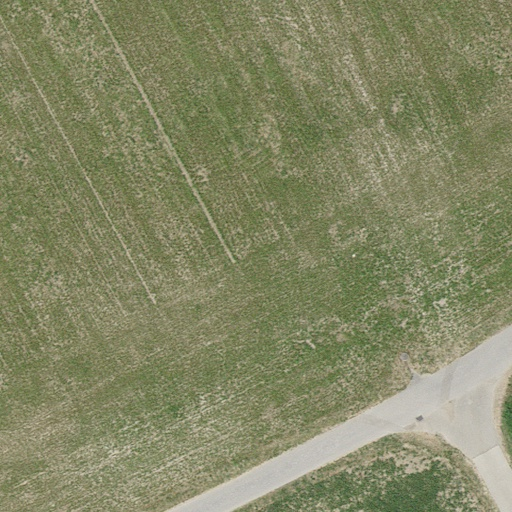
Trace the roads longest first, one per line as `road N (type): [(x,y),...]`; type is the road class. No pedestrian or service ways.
road 1 (track): [(200,511),(451,388),(511,349)]
road 2 (track): [(511,499),(451,388)]
